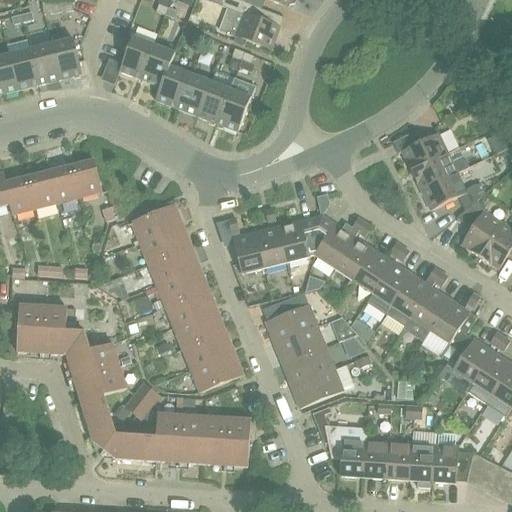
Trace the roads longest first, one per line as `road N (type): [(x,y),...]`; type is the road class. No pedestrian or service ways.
road 1 (residential): [(301,499),(203,214),(209,175)]
road 2 (residential): [(511,308),(387,221),(342,177),(330,149)]
road 3 (residential): [(0,128),(89,108),(209,175)]
road 4 (residential): [(330,149),(433,83),(479,0)]
road 5 (residential): [(354,0),(324,28),(286,136),(256,172)]
road 6 (residential): [(87,489),(55,376),(0,364)]
road 7 (residential): [(301,499),(463,511)]
road 8 (residential): [(227,497),(87,489)]
